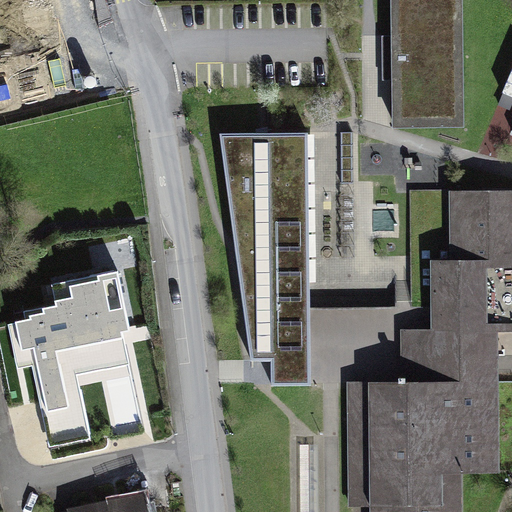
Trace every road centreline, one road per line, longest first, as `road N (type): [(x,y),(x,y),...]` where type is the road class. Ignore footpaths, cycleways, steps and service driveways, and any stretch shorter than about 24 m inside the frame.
road 1 (residential): [(202,446),(157,85),(132,0)]
road 2 (residential): [(202,446),(14,484)]
